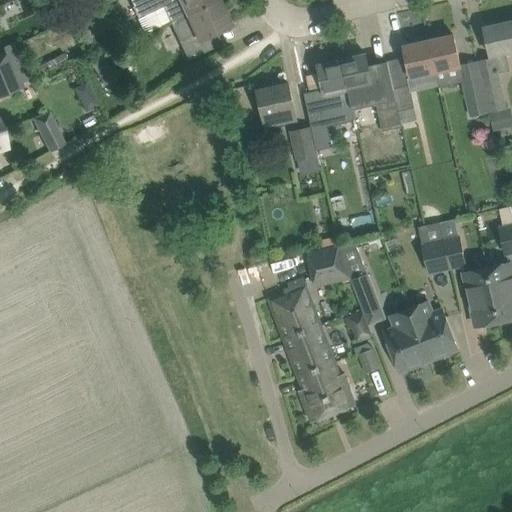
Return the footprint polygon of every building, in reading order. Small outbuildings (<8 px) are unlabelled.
[(163,6),(170,22),(216,0),(130,0),(139,17),(163,6)] [(218,0),(216,0),(170,22),(188,59),(218,45),(212,33),(230,25),(218,0)] [(511,51),(511,21),(485,28),(492,56),(496,73),(511,70),(507,52),(511,51)] [(454,35),(429,40),(436,72),(461,66),(454,35)] [(436,72),(429,40),(404,46),(412,77),(436,72)] [(0,53),(0,79),(17,72),(8,50),(0,53)] [(343,59),(353,102),(376,98),(381,125),(402,122),(399,110),(394,88),(376,92),(371,73),(367,54),(343,59)] [(329,108),(353,102),(343,59),(319,65),(325,94),(326,94),(329,108)] [(17,72),(0,79),(0,96),(23,87),(17,72)] [(485,86),(484,86),(481,74),(463,78),(471,115),(490,111),(491,111),(485,86)] [(485,86),(491,111),(506,107),(500,82),(485,86)] [(258,90),(262,110),(266,126),(297,119),(290,84),(258,90)] [(410,84),(394,88),(399,110),(402,122),(402,123),(418,120),(415,107),(410,84)] [(491,111),(490,111),(494,130),(511,126),(507,107),(506,107),(491,111)] [(49,113),(33,118),(50,151),(64,143),(49,113)] [(311,128),(292,132),(298,159),(301,159),(318,155),(316,148),(312,129),(311,128)] [(511,252),(511,223),(500,227),(506,254),(511,252)] [(445,239),(451,266),(466,263),(460,236),(445,239)] [(451,268),(445,239),(423,244),(429,273),(451,268)] [(356,242),(339,246),(351,277),(362,305),(378,299),(356,242)] [(308,253),(316,286),(351,277),(339,246),(308,253)] [(511,263),(511,261),(488,266),(500,321),(511,318),(511,263)] [(500,321),(488,266),(465,272),(477,326),(500,321)] [(269,298),(284,338),(322,324),(304,276),(288,283),(291,290),(269,298)] [(429,301),(410,308),(430,360),(459,349),(444,308),(434,312),(429,301)] [(430,360),(410,308),(392,315),(396,327),(385,331),(401,372),(430,360)] [(364,310),(349,316),(353,327),(368,321),(364,310)] [(284,338),(298,375),(336,361),(322,324),(284,338)] [(378,359),(374,348),(359,354),(364,365),(378,359)] [(336,361),(298,375),(303,388),(300,390),(312,422),(357,405),(344,373),(341,374),(336,361)]
